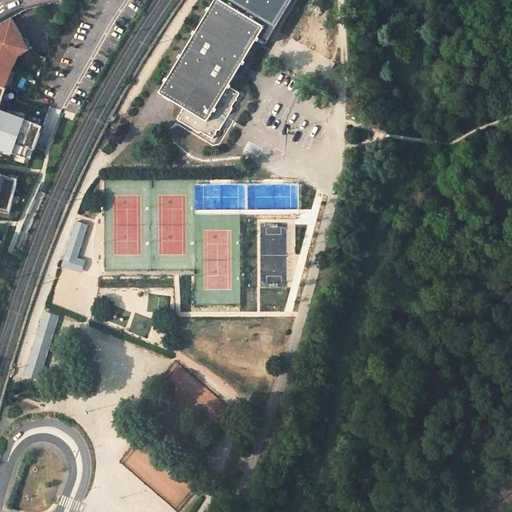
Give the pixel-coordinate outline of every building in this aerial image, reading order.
[(229,87),(265,27),(219,0),(216,0),(160,93),(184,107),(177,118),(202,133),(204,130),(215,136),(241,93),(229,87)] [(0,29),(0,85),(5,87),(6,85),(9,79),(8,76),(7,75),(9,70),(12,72),(20,53),(22,50),(28,47),(24,41),(14,22),(0,29)] [(28,39),(24,41),(28,47),(22,50),(20,53),(22,55),(30,51),(33,49),(28,39)] [(12,80),(15,73),(12,72),(9,70),(7,75),(8,76),(9,79),(6,85),(9,87),(12,80)] [(0,149),(14,155),(14,153),(26,120),(27,119),(0,108),(0,149)] [(43,126),(26,120),(14,153),(25,157),(29,148),(34,150),(43,126)] [(18,179),(3,175),(0,186),(0,210),(10,213),(18,179)] [(87,225),(75,221),(60,266),(80,272),(84,260),(76,258),(87,225)] [(46,312),(43,324),(56,328),(60,316),(46,312)] [(56,328),(43,324),(31,362),(45,366),(56,328)] [(45,366),(31,362),(27,374),(41,378),(45,366)]
